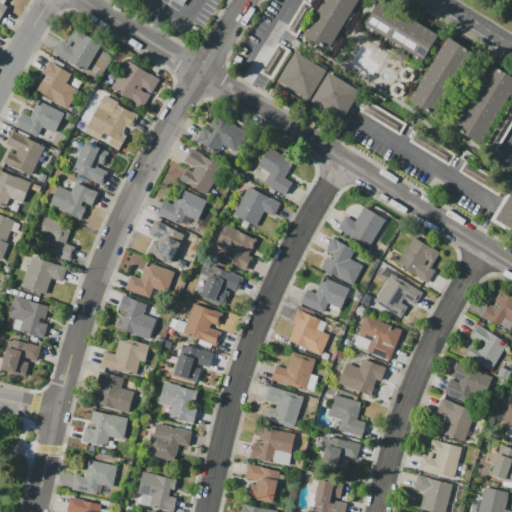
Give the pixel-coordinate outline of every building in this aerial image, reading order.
[(0,0),(5,0),(3,4),(8,7),(0,20),(0,0)] [(304,0),(315,7),(297,37),(286,30),(304,0)] [(303,35),(323,0),(357,0),(353,7),(359,10),(345,33),(340,30),(337,34),(343,37),(334,52),(328,49),(327,50),(303,35)] [(363,28),(380,0),(438,35),(423,61),(393,44),(391,48),(379,41),(381,36),(377,33),(374,37),(363,30),(364,29),(363,28)] [(53,53),(61,40),(66,42),(75,28),(101,44),(84,71),(65,59),(65,60),(53,53)] [(409,101),(448,37),(473,52),(434,116),(414,104),(414,105),(409,101)] [(278,42),(289,49),(271,79),(260,72),(278,42)] [(276,82),(296,50),(327,69),(308,101),(276,82)] [(37,90),(44,79),(49,82),(51,78),(42,73),(50,61),(71,74),(66,83),(78,91),(67,109),(37,90)] [(128,61),(159,80),(151,93),(147,90),(142,87),(140,90),(145,93),(146,92),(150,95),(143,106),(132,100),(132,101),(111,88),(128,61)] [(455,128),(493,65),(511,76),(511,89),(480,143),(455,128)] [(311,101),(329,72),(360,91),(342,120),(311,101)] [(71,85),(75,78),(82,82),(78,89),(71,85)] [(88,124),(98,106),(101,107),(106,98),(137,116),(131,128),(127,126),(123,131),(121,134),(119,136),(115,137),(111,137),(103,133),(99,139),(85,131),(88,125),(88,124)] [(399,135),(361,111),(367,100),(406,124),(399,135)] [(511,124),(493,156),(483,149),(511,100),(511,124)] [(15,126),(21,112),(30,116),(37,101),(64,113),(55,133),(42,126),(37,136),(15,126)] [(246,133),(235,151),(223,144),(218,153),(196,139),(203,127),(212,133),(214,129),(209,126),(216,114),(246,133)] [(31,175),(3,162),(9,150),(16,153),(18,149),(7,144),(13,130),(18,133),(19,130),(29,135),(28,138),(45,146),(44,149),(50,152),(44,164),(38,161),(31,175)] [(449,165),(409,141),(416,130),(456,154),(449,165)] [(101,185),(72,170),(86,141),(109,152),(103,165),(99,163),(97,167),(107,172),(101,185)] [(268,147),(293,162),(284,177),(292,182),(285,195),(264,182),(269,173),(257,165),(268,147)] [(223,168),(205,197),(185,187),(187,183),(179,179),(186,168),(192,171),(195,167),(184,161),(192,148),(202,154),(202,155),(223,168)] [(498,195),(459,171),(465,160),(505,184),(498,195)] [(0,204),(0,170),(16,177),(16,176),(31,182),(22,203),(10,197),(5,207),(0,204)] [(58,186),(71,191),(75,182),(98,193),(92,206),(83,201),(81,205),(85,207),(84,210),(85,211),(81,220),(49,206),(58,186)] [(234,214),(248,187),(270,198),(270,197),(281,203),(274,216),(264,210),(256,226),(234,214)] [(158,214),(164,201),(176,207),(177,204),(175,202),(182,189),(207,201),(197,221),(185,215),(180,225),(158,214)] [(511,229),(495,219),(511,193),(511,229)] [(385,220),(368,248),(351,237),(352,236),(338,228),(345,216),(355,222),(364,207),(385,220)] [(0,214),(15,221),(6,242),(9,243),(1,261),(0,260),(0,214)] [(70,261),(45,252),(49,241),(37,237),(45,216),(72,226),(66,243),(75,247),(70,261)] [(147,253),(153,240),(158,242),(159,238),(149,234),(154,220),(167,225),(167,227),(182,233),(182,235),(171,263),(147,253)] [(246,271),(237,267),(237,268),(223,261),(228,250),(216,244),(225,224),(239,231),(239,232),(257,240),(253,249),(251,249),(248,256),(252,258),(246,271)] [(353,285),(321,268),(327,256),(333,260),(335,256),(330,253),(325,251),(332,237),(337,240),(355,250),(350,259),(363,266),(353,285)] [(427,283),(396,264),(414,237),(432,248),(433,248),(440,252),(430,268),(435,270),(427,283)] [(22,286),(33,256),(66,268),(61,282),(51,278),(45,294),(22,286)] [(125,289),(130,275),(140,278),(146,261),(175,272),(167,293),(159,290),(155,300),(149,297),(149,298),(125,289)] [(200,295),(208,277),(200,273),(205,262),(231,274),(232,273),(243,278),(237,291),(227,287),(225,291),(229,293),(224,306),(200,295)] [(374,301),(392,273),(423,292),(414,306),(404,299),(401,303),(408,306),(401,318),(374,301)] [(301,303),(307,290),(315,294),(323,277),(350,289),(341,309),(339,308),(338,312),(329,308),(331,304),(328,303),(323,313),(301,303)] [(353,297),(356,291),(361,293),(359,299),(353,297)] [(480,316),(487,303),(497,309),(500,305),(495,302),(496,300),(495,299),(500,291),(511,297),(511,324),(508,332),(480,316)] [(359,303),(364,293),(372,297),(369,302),(370,302),(368,307),(359,303)] [(149,339),(133,334),(133,333),(120,328),(120,329),(116,327),(120,316),(120,317),(121,315),(126,316),(128,312),(118,309),(123,294),(129,297),(129,298),(147,305),(143,314),(156,319),(149,339)] [(43,338),(18,331),(19,330),(12,328),(15,318),(9,316),(15,295),(30,300),(30,301),(49,306),(45,319),(41,317),(39,322),(47,324),(43,338)] [(174,330),(178,319),(186,323),(194,303),(214,311),(214,310),(223,314),(218,326),(212,323),(210,328),(221,332),(216,346),(174,330)] [(360,306),(366,309),(362,316),(356,313),(360,306)] [(288,340),(295,324),(291,322),(298,309),(302,311),(302,312),(326,323),(322,332),(330,335),(321,355),(288,340)] [(353,344),(365,315),(402,330),(390,360),(366,351),(366,350),(353,344)] [(490,371),(474,361),(475,360),(465,354),(471,344),(477,347),(479,344),(469,338),(477,324),(487,330),(507,343),(490,371)] [(101,366),(105,351),(115,354),(120,337),(149,345),(144,362),(140,361),(136,376),(101,366)] [(156,337),(163,339),(161,346),(154,344),(156,337)] [(0,370),(10,338),(41,347),(37,361),(25,357),(24,361),(29,363),(25,377),(15,374),(15,375),(0,370)] [(351,348),(345,345),(347,339),(353,341),(351,348)] [(173,374),(179,353),(181,354),(184,345),(214,354),(210,367),(199,364),(197,368),(201,369),(197,382),(187,379),(187,378),(173,374)] [(316,359),(311,374),(318,376),(313,392),(306,390),(271,379),(275,365),(286,369),(292,352),(316,359)] [(321,358),(323,352),(330,354),(327,360),(321,358)] [(338,383),(345,363),(359,368),(363,359),(386,367),(382,381),(377,379),(371,395),(338,383)] [(444,393),(449,379),(458,383),(459,380),(450,376),(456,362),(468,367),(492,377),(485,394),(479,391),(473,405),(444,393)] [(497,377),(502,367),(511,371),(506,381),(497,377)] [(128,413),(95,403),(100,387),(96,385),(100,371),(106,372),(106,373),(124,378),(121,388),(134,392),(128,413)] [(158,403),(164,381),(180,386),(198,391),(195,402),(189,400),(187,406),(197,409),(193,423),(183,421),(183,420),(169,416),(172,406),(158,403)] [(293,428),(264,419),(268,406),(275,408),(277,403),(265,399),(269,385),(304,397),(293,428)] [(362,436),(338,430),(341,419),(327,416),(333,394),(361,402),(356,420),(366,422),(362,436)] [(464,441),(441,432),(447,416),(436,412),(442,398),(452,402),(452,403),(475,412),(464,441)] [(511,439),(511,437),(506,435),(510,426),(501,423),(509,403),(511,404),(511,439)] [(93,411),(128,418),(123,439),(116,438),(114,448),(82,441),(85,427),(96,429),(96,425),(90,424),(93,411)] [(175,461),(146,455),(150,433),(154,434),(156,423),(192,431),(189,446),(179,443),(175,461)] [(289,465),(250,457),(253,443),(263,445),(264,440),(259,439),(259,437),(258,437),(261,427),(281,431),(295,434),(289,465)] [(141,429),(147,430),(145,440),(139,438),(141,429)] [(329,436),(361,444),(357,457),(345,454),(344,459),(349,461),(345,472),(321,465),(329,436)] [(460,479),(454,477),(453,478),(418,469),(422,456),(427,457),(432,440),(461,447),(458,463),(464,464),(460,479)] [(491,474),(501,444),(511,447),(511,482),(503,479),(491,474)] [(117,466),(112,487),(98,484),(96,495),(71,489),(75,475),(85,477),(89,460),(117,466)] [(248,464),(280,472),(272,503),(252,498),(253,495),(248,493),(251,483),(256,484),(257,480),(245,477),(248,464)] [(143,472),(177,479),(174,489),(170,488),(169,496),(176,497),(173,511),(140,504),(143,493),(138,492),(143,472)] [(452,484),(444,511),(433,511),(420,508),(424,492),(414,489),(417,475),(452,484)] [(318,479),(342,484),(339,498),(336,497),(335,500),(347,503),(345,511),(321,511),(312,510),(318,479)] [(477,511),(483,487),(509,492),(505,510),(511,511),(477,511)] [(70,496),(102,504),(100,511),(70,511),(66,511),(70,496)]
